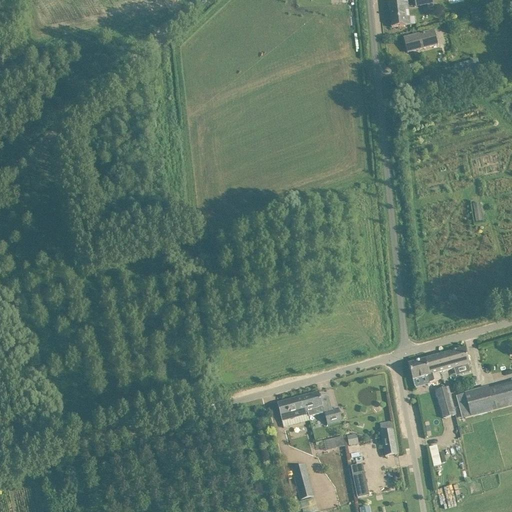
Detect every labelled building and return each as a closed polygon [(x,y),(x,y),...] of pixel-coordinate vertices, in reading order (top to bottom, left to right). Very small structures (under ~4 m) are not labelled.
[(391,28),(406,26),(404,2),(389,4),(391,28)] [(478,19),(476,8),(470,9),(471,20),(478,19)] [(407,53),(437,45),(434,31),(404,38),(407,53)] [(477,61),(454,67),(457,81),(480,75),(477,61)] [(399,94),(405,93),(403,82),(397,83),(399,94)] [(441,355),(426,359),(430,375),(439,373),(445,371),(469,365),(464,348),(441,355)] [(441,380),(439,373),(430,375),(426,359),(408,364),(414,387),(441,380)] [(511,405),(511,386),(489,393),(487,388),(458,395),(465,419),(511,405)] [(443,419),(455,416),(447,388),(436,391),(443,419)] [(325,418),(327,425),(342,421),(338,409),(332,410),(328,397),(325,396),(320,397),(319,392),(303,397),(308,416),(310,417),(321,414),(323,419),(325,418)] [(309,417),(310,417),(308,416),(303,397),(277,404),(283,428),(310,421),(309,417)] [(449,430),(458,428),(456,422),(448,424),(449,430)] [(381,432),(385,457),(397,455),(392,430),(381,432)] [(452,438),(458,437),(457,430),(450,431),(452,438)] [(349,435),(349,444),(360,444),(360,435),(349,435)] [(440,445),(430,447),(434,466),(444,464),(440,445)] [(359,497),(372,494),(365,463),(352,466),(359,497)] [(305,465),(291,469),(300,501),(314,497),(305,465)]
